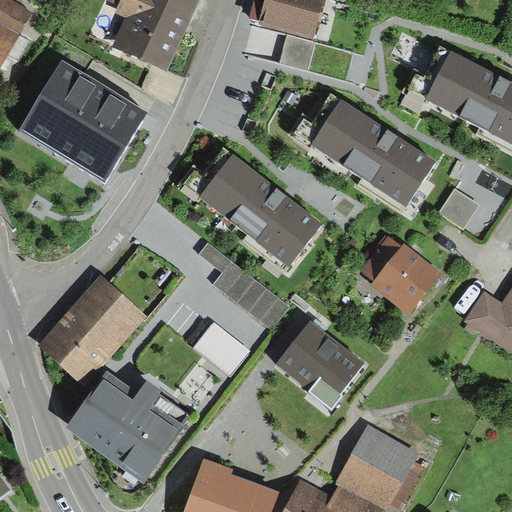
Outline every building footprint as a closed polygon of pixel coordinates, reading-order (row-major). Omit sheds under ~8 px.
[(0,0),(0,61),(27,12),(3,0),(0,0)] [(200,0),(122,0),(118,10),(131,16),(117,47),(168,71),(200,0)] [(326,0),(258,0),(255,16),(262,18),(259,28),(315,43),(326,0)] [(159,101),(68,47),(19,129),(110,183),(159,101)] [(511,85),(454,55),(429,104),(511,147),(511,85)] [(342,102),(312,148),(407,210),(437,164),(342,102)] [(232,158),(199,202),(289,270),(322,227),(232,158)] [(443,214),(468,232),(486,206),(461,189),(443,214)] [(437,272),(386,235),(356,276),(407,313),(437,272)] [(289,308),(227,262),(209,287),(270,332),(289,308)] [(143,318),(102,282),(42,348),(84,385),(143,318)] [(483,294),(460,325),(511,362),(511,293),(502,307),(483,294)] [(251,352),(211,321),(190,348),(230,379),(251,352)] [(364,367),(310,325),(276,369),(331,411),(364,367)] [(132,405),(104,385),(70,433),(141,481),(175,432),(147,413),(160,394),(146,385),(132,405)] [(302,484),(286,511),(384,511),(416,455),(371,431),(333,501),(302,484)] [(206,464),(188,511),(271,511),(277,496),(229,479),(232,474),(206,464)]
